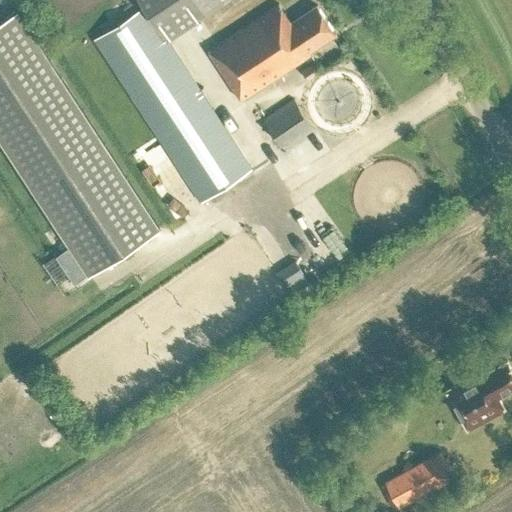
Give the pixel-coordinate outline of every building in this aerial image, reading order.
[(251,166),(218,115),(167,37),(223,0),(142,0),(145,4),(95,36),(201,198),(251,166)] [(336,32),(318,3),(292,20),(279,1),(210,47),(242,97),(312,51),(310,49),(336,32)] [(18,7),(0,19),(0,138),(69,245),(87,272),(88,274),(161,226),(18,7)] [(308,78),(323,69),(316,58),(301,68),(308,78)] [(293,96),(264,117),(284,146),(313,125),(293,96)] [(69,245),(56,253),(74,280),(87,272),(69,245)] [(285,284),(305,271),(296,258),(276,271),(285,284)] [(468,429),(507,407),(500,394),(511,387),(511,366),(507,357),(486,369),(484,366),(445,388),(468,429)] [(386,480),(399,504),(454,475),(441,451),(386,480)]
